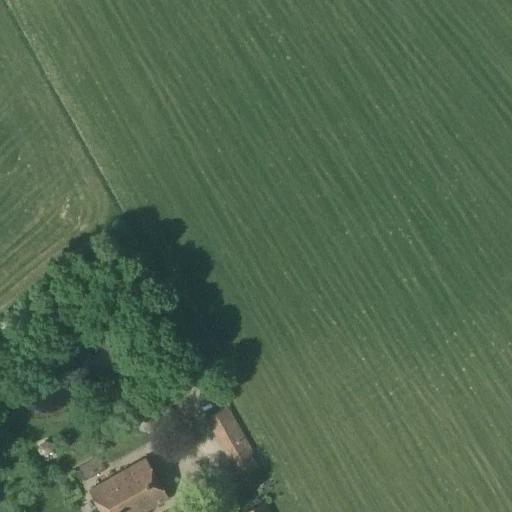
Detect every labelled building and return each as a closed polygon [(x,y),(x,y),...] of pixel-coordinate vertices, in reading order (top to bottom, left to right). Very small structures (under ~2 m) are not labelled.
[(204,418),(238,478),(259,467),(227,406),(204,418)] [(39,455),(44,456),(51,453),(53,448),(51,443),(46,441),(39,445),(37,450),(39,455)] [(60,451),(50,455),(56,469),(66,465),(60,451)] [(90,491),(101,511),(144,511),(168,498),(145,459),(90,491)] [(270,511),(265,501),(245,511),(270,511)]
